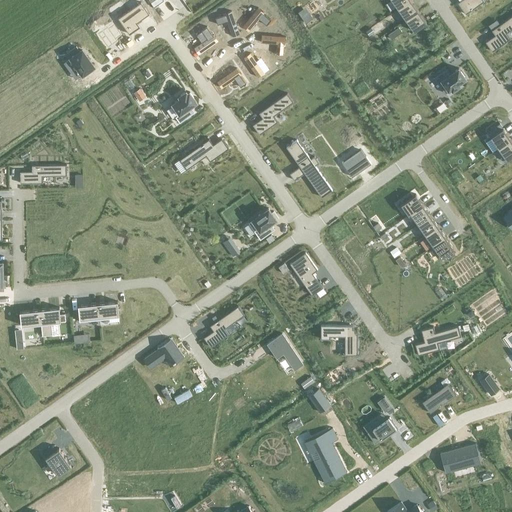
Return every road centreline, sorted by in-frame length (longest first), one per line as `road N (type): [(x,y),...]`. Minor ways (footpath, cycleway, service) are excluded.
road 1 (residential): [(17,200),(23,291),(151,281),(184,317)]
road 2 (residential): [(161,24),(307,231)]
road 3 (residential): [(511,404),(462,420),(330,511)]
road 4 (residential): [(407,375),(307,231)]
road 5 (residential): [(307,231),(184,317)]
road 6 (residential): [(177,322),(57,406)]
road 7 (residential): [(410,159),(307,231)]
